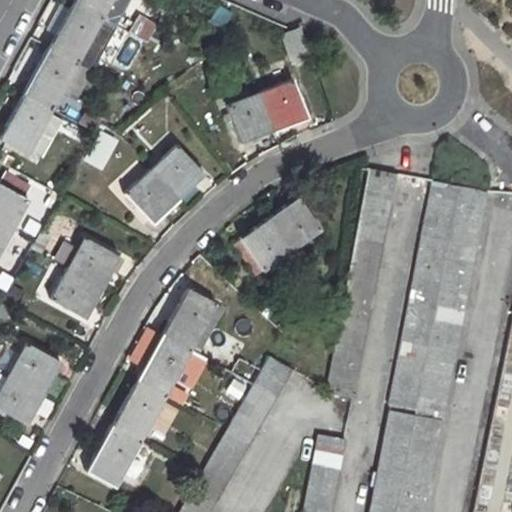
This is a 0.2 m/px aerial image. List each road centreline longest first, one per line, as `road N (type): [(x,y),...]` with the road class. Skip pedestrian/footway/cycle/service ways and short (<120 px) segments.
road 1 (residential): [(21,511),(166,260),(228,191),(395,115)]
road 2 (residential): [(395,115),(431,118),(448,104),(453,70),(432,47)]
